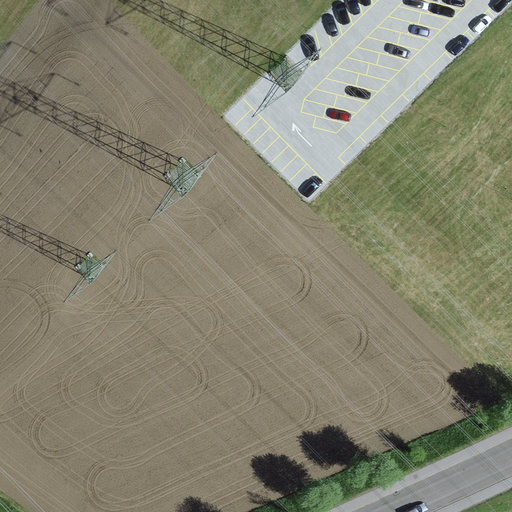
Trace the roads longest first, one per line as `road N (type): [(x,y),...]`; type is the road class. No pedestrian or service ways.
road 1 (unknown): [(504,0),(448,43),(422,39),(388,0)]
road 2 (secondary): [(390,511),(511,457)]
